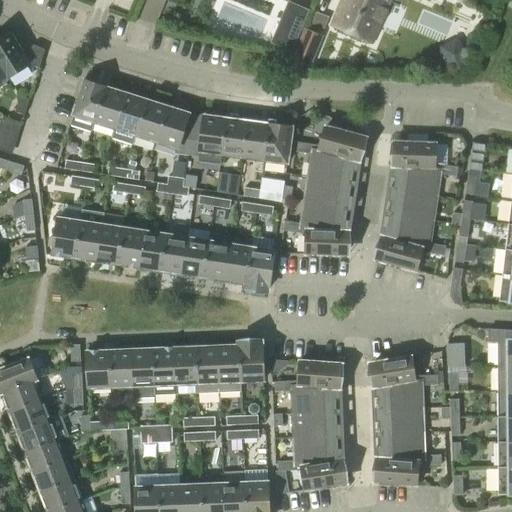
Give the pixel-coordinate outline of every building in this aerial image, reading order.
[(371,42),(389,0),(341,0),(331,25),(371,42)] [(291,49),(299,28),(292,25),(293,23),(287,20),(277,44),(278,45),(279,43),(291,48),(291,49),(290,49),(290,50),(291,50),(291,49)] [(0,64),(8,77),(29,64),(39,67),(45,49),(34,44),(22,52),(9,31),(6,32),(5,29),(0,32),(0,64)] [(321,36),(305,30),(293,60),(309,66),(321,36)] [(462,40),(443,39),(442,61),(461,62),(462,40)] [(91,131),(94,122),(105,87),(96,85),(97,82),(84,78),(72,115),(73,115),(70,125),(91,131)] [(113,90),(105,87),(94,122),(114,128),(126,94),(127,94),(128,92),(114,88),(113,90)] [(132,145),(135,135),(146,101),(147,101),(148,99),(135,94),(134,97),(127,94),(126,94),(114,128),(111,138),(132,145)] [(29,99),(19,96),(15,111),(24,114),(29,99)] [(155,103),(147,101),(146,101),(135,135),(156,141),(167,107),(168,107),(169,105),(155,101),(155,103)] [(175,110),(168,107),(167,107),(156,141),(176,148),(174,153),(188,155),(190,139),(180,138),(188,113),(189,112),(176,107),(175,110)] [(204,116),(188,113),(180,138),(190,139),(188,155),(200,157),(199,164),(219,167),(221,154),(225,119),(217,118),(218,115),(204,113),(204,116)] [(225,116),(225,119),(221,154),(243,157),(247,122),(246,121),(239,120),(239,118),(225,116)] [(0,125),(0,146),(14,150),(22,122),(2,117),(0,125)] [(247,122),(243,157),(264,160),(269,124),(260,123),(260,121),(246,119),(246,121),(247,122)] [(269,124),(264,160),(287,163),(292,125),(278,123),(278,126),(269,124)] [(307,144),(305,153),(312,154),(312,151),(318,153),(319,149),(355,159),(355,160),(356,161),(362,137),(325,127),(320,146),(307,144)] [(305,153),(307,144),(296,142),(295,152),(305,153)] [(446,175),(447,166),(434,164),(435,144),(396,142),(395,167),(396,167),(397,166),(434,167),(434,171),(440,171),(439,174),(446,175)] [(485,145),(486,145),(485,144),(484,144),(474,143),(474,142),(472,142),(472,143),(473,144),(469,168),(482,170),(485,145)] [(312,151),(312,154),(308,177),(351,184),(355,160),(355,159),(319,149),(318,153),(312,151)] [(0,168),(6,170),(9,162),(0,158),(0,168)] [(80,171),(81,162),(66,160),(64,169),(80,171)] [(9,162),(6,170),(21,175),(24,166),(9,162)] [(97,165),(81,162),(80,171),(95,174),(97,165)] [(396,167),(393,191),(436,197),(439,174),(440,171),(434,171),(434,167),(397,166),(396,167)] [(458,167),(447,166),(446,175),(456,177),(458,167)] [(123,178),(124,169),(108,167),(107,175),(123,178)] [(140,171),(124,169),(123,178),(138,180),(140,171)] [(474,195),(476,177),(468,175),(465,193),(474,195)] [(85,187),(87,178),(71,176),(70,185),(85,187)] [(168,176),(166,184),(173,185),(183,187),(184,179),(168,176)] [(351,184),(308,177),(304,200),(347,207),(351,184)] [(102,181),(87,178),(85,187),(101,189),(102,181)] [(128,194),(129,185),(114,182),(112,191),(128,194)] [(173,185),(166,184),(158,183),(156,192),(172,194),(173,185)] [(237,195),(239,187),(223,184),(221,193),(237,195)] [(129,185),(128,194),(144,196),(145,187),(129,185)] [(173,185),(172,194),(187,197),(189,188),(183,187),(173,185)] [(282,193),(282,197),(290,199),(292,187),(283,186),(282,193)] [(259,199),(260,190),(244,187),(243,196),(259,199)] [(282,193),(260,190),(259,199),(278,202),(281,200),(282,197),(282,193)] [(393,191),(389,214),(432,220),(436,197),(393,191)] [(214,207),(215,198),(199,195),(198,204),(214,207)] [(231,200),(215,198),(214,207),(229,209),(231,200)] [(24,216),(33,215),(31,199),(23,200),(24,216)] [(304,200),(301,224),(300,227),(306,227),(306,230),(344,232),(344,231),(347,207),(304,200)] [(464,200),(461,218),(470,220),(473,202),(464,200)] [(256,213),(257,205),(242,202),(241,211),(256,213)] [(257,205),(256,213),(272,216),(273,207),(257,205)] [(80,222),(75,257),(84,259),(83,261),(96,263),(102,225),(104,213),(82,209),(80,222)] [(460,226),(461,214),(453,213),(451,224),(460,226)] [(389,214),(385,237),(385,238),(422,248),(423,245),(428,246),(429,243),(432,220),(389,214)] [(33,215),(24,216),(26,232),(35,231),(33,215)] [(80,222),(58,218),(52,256),(66,258),(66,256),(75,257),(80,222)] [(470,220),(461,218),(458,236),(467,238),(470,220)] [(293,232),(294,223),(284,221),(283,231),(293,232)] [(294,223),(293,232),(306,234),(305,254),(344,256),(345,231),(344,231),(344,232),(306,230),(306,227),(300,227),(301,224),(294,223)] [(102,225),(96,263),(108,265),(109,263),(117,264),(123,228),(102,225)] [(144,232),(123,228),(117,264),(126,265),(126,268),(138,270),(144,232)] [(187,238),(181,276),(194,278),(194,276),(203,277),(210,234),(209,234),(210,232),(189,229),(187,238)] [(144,232),(138,270),(151,272),(151,269),(160,271),(166,235),(144,232)] [(231,237),(210,234),(203,277),(212,279),(211,281),(224,283),(230,245),(231,237)] [(166,235),(160,271),(169,272),(169,274),(181,276),(187,238),(166,235)] [(385,238),(385,237),(384,237),(378,261),(415,271),(421,252),(434,254),(435,244),(429,243),(428,246),(423,245),(422,248),(385,238)] [(463,263),(466,245),(457,243),(454,262),(463,263)] [(445,246),(435,244),(434,254),(444,256),(445,246)] [(230,245),(224,283),(236,285),(237,282),(244,284),(245,284),(251,248),(230,245)] [(26,260),(38,259),(37,246),(25,247),(26,260)] [(245,284),(244,284),(244,287),(267,291),(273,252),(251,248),(245,284)] [(511,250),(505,249),(502,274),(511,275),(511,250)] [(38,259),(26,260),(27,271),(27,273),(28,273),(28,272),(38,271),(38,272),(40,272),(40,270),(39,270),(38,259)] [(453,268),(450,286),(450,292),(450,296),(454,302),(460,305),(462,306),(459,288),(462,270),(453,268)] [(511,275),(502,274),(499,301),(511,302),(511,275)] [(511,366),(511,330),(488,329),(488,342),(497,342),(497,367),(511,366)] [(239,346),(240,382),(263,381),(261,341),(238,342),(238,346),(239,346)] [(464,342),(447,343),(448,366),(465,365),(464,342)] [(205,347),(196,347),(197,383),(198,393),(219,392),(219,383),(217,344),(205,345),(205,347)] [(230,344),(217,344),(219,383),(219,392),(241,391),(240,382),(239,346),(238,346),(230,346),(230,344)] [(71,361),(80,361),(79,345),(70,345),(71,361)] [(187,345),(174,346),(176,384),(176,394),(198,393),(197,383),(196,347),(187,348),(187,345)] [(162,349),(153,349),(155,395),(176,394),(176,384),(174,346),(161,346),(162,349)] [(155,397),(153,349),(144,350),(143,347),(131,348),(133,386),(133,398),(155,397)] [(118,351),(109,351),(111,387),(133,386),(131,348),(118,348),(118,351)] [(111,387),(109,351),(100,351),(100,349),(87,349),(88,388),(111,387)] [(427,385),(427,376),(414,376),(411,356),(372,362),(376,387),(377,387),(377,386),(414,380),(415,383),(421,382),(421,386),(427,385)] [(35,380),(36,380),(28,358),(25,359),(22,357),(13,361),(12,364),(0,369),(0,393),(0,394),(1,394),(1,393),(35,380)] [(273,358),(273,372),(289,371),(288,358),(273,358)] [(298,381),(285,381),(285,391),(292,391),(291,388),(297,388),(297,385),(335,387),(335,388),(336,388),(338,364),(299,361),(298,381)] [(511,366),(497,367),(498,392),(511,391),(511,366)] [(73,389),(82,388),(81,372),(72,373),(73,389)] [(449,392),(458,392),(457,374),(448,374),(449,392)] [(427,376),(427,385),(438,385),(437,375),(427,376)] [(43,400),(35,380),(1,393),(1,394),(9,413),(43,400)] [(422,409),(421,386),(421,382),(415,383),(414,380),(377,386),(377,387),(378,411),(422,409)] [(285,391),(285,381),(274,382),(275,392),(285,391)] [(336,412),(335,388),(335,387),(297,385),(297,388),(291,388),(292,391),(292,414),(336,412)] [(83,404),(82,388),(73,389),(74,404),(83,404)] [(511,391),(498,392),(498,417),(511,416),(511,391)] [(450,418),(459,417),(458,399),(449,400),(450,418)] [(50,420),(43,400),(9,413),(17,433),(50,420)] [(441,419),(450,419),(449,407),(441,408),(441,419)] [(422,409),(378,411),(379,434),(423,432),(422,409)] [(337,436),(336,412),(292,414),(293,437),(337,436)] [(273,426),(282,425),(282,414),(273,414),(273,426)] [(242,416),(242,425),(258,424),(257,415),(242,416)] [(90,432),(90,431),(89,422),(89,416),(80,416),(81,432),(90,432)] [(242,425),(242,416),(226,417),(226,425),(242,425)] [(511,416),(498,417),(498,442),(511,442),(511,416)] [(214,417),(199,418),(199,426),(215,426),(214,417)] [(460,436),(459,417),(450,418),(451,436),(460,436)] [(199,426),(199,418),(183,418),(183,427),(199,426)] [(58,440),(50,420),(17,433),(24,453),(58,440)] [(128,420),(112,421),(113,430),(126,429),(128,429),(128,420)] [(112,421),(89,422),(90,431),(113,430),(112,421)] [(156,434),(172,434),(172,425),(156,426),(156,434)] [(156,434),(156,426),(140,426),(140,435),(156,434)] [(243,439),(242,430),(227,431),(227,440),(243,439)] [(242,430),(243,439),(258,439),(258,430),(242,430)] [(200,441),(199,432),(183,433),(184,442),(200,441)] [(199,432),(200,441),(215,441),(215,432),(199,432)] [(379,434),(380,458),(380,459),(418,462),(418,458),(424,459),(424,456),(423,432),(379,434)] [(156,434),(140,435),(141,444),(156,443),(156,434)] [(172,442),(172,434),(156,434),(156,443),(172,442)] [(111,445),(127,444),(126,435),(110,436),(111,445)] [(338,461),(338,460),(337,436),(293,437),(294,461),(295,464),(300,463),(301,467),(338,461)] [(66,460),(58,440),(24,453),(32,473),(66,460)] [(511,442),(498,442),(498,467),(511,467),(511,442)] [(452,461),(461,461),(460,443),(451,443),(452,461)] [(127,452),(127,444),(111,445),(111,453),(127,452)] [(380,459),(380,458),(379,458),(377,483),(416,485),(417,465),(431,465),(430,455),(424,456),(424,459),(418,458),(418,462),(380,459)] [(430,455),(431,465),(441,465),(441,455),(430,455)] [(66,460),(32,473),(40,493),(74,480),(66,460)] [(295,464),(294,461),(288,461),(288,471),(301,470),(305,490),(343,484),(339,460),(338,460),(338,461),(301,467),(300,463),(295,464)] [(288,471),(288,461),(278,462),(278,471),(288,471)] [(511,467),(498,467),(498,494),(511,493),(511,467)] [(120,488),(129,488),(128,472),(119,473),(120,488)] [(453,494),(462,494),(461,476),(453,476),(453,494)] [(74,480),(40,493),(47,511),(52,511),(82,501),(74,480)] [(268,511),(267,482),(244,483),(245,511),(268,511)] [(245,511),(244,483),(223,484),(223,511),(245,511)] [(223,511),(223,484),(201,485),(202,511),(223,511)] [(202,511),(201,485),(180,486),(180,511),(202,511)] [(180,511),(180,486),(158,487),(159,511),(180,511)] [(159,511),(158,487),(135,487),(136,511),(159,511)] [(129,488),(120,488),(121,504),(130,504),(129,488)] [(86,511),(82,501),(52,511),(86,511)]
